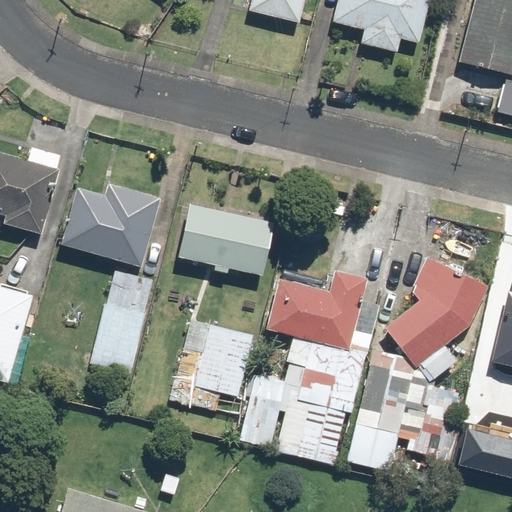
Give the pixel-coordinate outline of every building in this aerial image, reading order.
[(299,23),(304,0),(251,0),(249,11),(299,23)] [(337,0),(333,21),(364,29),(361,42),(397,51),(400,37),(419,41),(428,0),(337,0)] [(511,0),(474,0),(459,61),(511,74),(511,0)] [(0,213),(5,215),(3,223),(42,234),(60,169),(0,152),(0,213)] [(60,244),(141,266),(160,198),(109,183),(105,195),(77,187),(60,244)] [(190,204),(178,255),(262,275),(274,224),(190,204)] [(411,291),(418,302),(384,327),(414,366),(417,365),(429,381),(456,361),(444,344),(468,326),(488,286),(428,257),(411,291)] [(112,270),(90,363),(131,373),(145,313),(143,312),(151,279),(112,270)] [(278,280),(267,328),(350,348),(367,278),(334,270),(329,292),(278,280)] [(0,380),(8,382),(32,295),(0,286),(0,380)] [(511,291),(509,291),(492,361),(511,365),(511,291)] [(190,321),(171,400),(215,411),(220,391),(238,395),(253,335),(190,321)] [(350,411),(364,355),(312,342),(298,399),(350,411)] [(286,381),(255,374),(239,441),(270,448),(286,381)] [(332,464),(344,412),(288,399),(275,450),(332,464)] [(474,474),(479,451),(501,456),(507,432),(485,427),(461,421),(449,468),(474,474)] [(164,465),(156,487),(176,495),(184,472),(164,465)] [(144,511),(67,488),(59,511),(144,511)]
